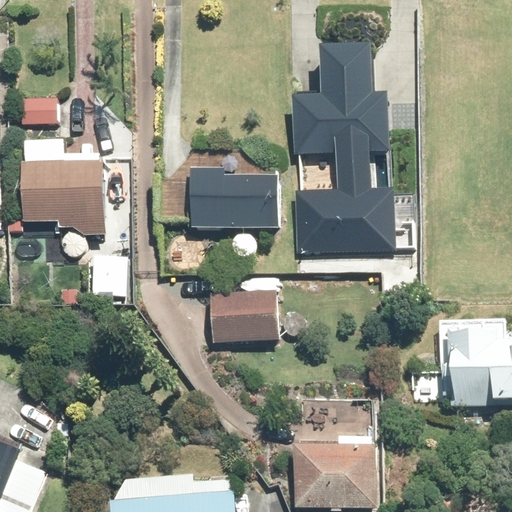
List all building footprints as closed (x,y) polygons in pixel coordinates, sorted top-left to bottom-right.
[(331,51),(332,100),(302,101),(303,148),(346,147),(347,167),(366,167),(366,145),(394,145),(393,99),(377,99),(376,50),(331,51)] [(27,128),(66,128),(65,105),(28,105),(27,128)] [(79,167),(79,152),(34,151),(33,230),(66,231),(66,235),(82,236),(91,243),(116,243),(117,175),(112,175),(113,168),(79,167)] [(169,189),(168,225),(203,225),(203,237),(293,240),(294,191),(241,190),(241,170),(229,167),(217,163),(206,157),(205,190),(169,189)] [(9,174),(0,173),(0,242),(13,242),(13,181),(9,182),(9,174)] [(29,223),(15,223),(15,237),(30,237),(29,223)] [(98,262),(96,299),(133,301),(135,264),(98,262)] [(66,309),(83,308),(83,294),(67,294),(66,309)] [(361,299),(318,301),(318,312),(361,310),(361,299)] [(288,302),(221,303),(223,348),(289,347),(288,302)] [(511,328),(447,329),(447,380),(450,380),(451,402),(458,402),(458,411),(511,411),(511,328)] [(64,443),(75,443),(75,431),(65,431),(64,443)] [(0,511),(35,511),(50,477),(33,470),(35,466),(0,450),(0,511)] [(303,511),(385,511),(387,460),(385,460),(385,451),(352,450),(352,459),(305,458),(303,511)] [(124,508),(119,509),(119,511),(240,511),(239,489),(202,492),(202,483),(134,488),(124,508)]
